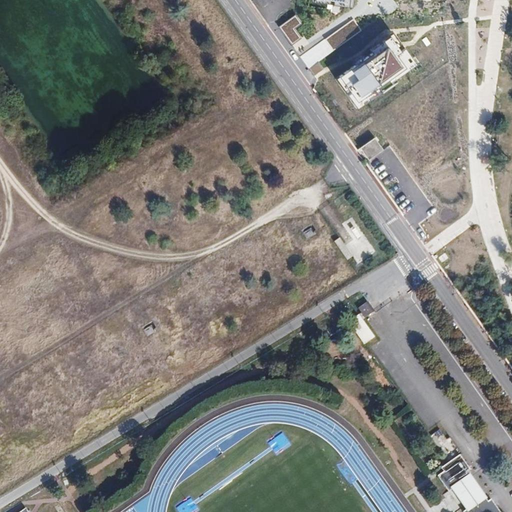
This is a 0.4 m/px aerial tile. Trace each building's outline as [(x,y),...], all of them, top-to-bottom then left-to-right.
[(349,0),(319,0),(329,1),(328,6),(348,9),(349,0)] [(212,13),(205,16),(209,24),(216,21),(212,13)] [(299,24),(293,17),(278,29),(291,46),(300,39),(292,29),(299,24)] [(351,22),(300,57),(307,68),(358,32),(351,22)] [(371,52),(339,75),(349,89),(346,91),(356,106),(368,97),(370,100),(396,82),(395,79),(415,64),(405,49),(400,52),(395,45),(388,36),(369,50),(371,52)] [(439,74),(410,87),(416,101),(445,88),(439,74)] [(382,149),(374,138),(360,148),(368,159),(382,149)] [(401,142),(405,149),(398,153),(401,158),(413,151),(406,139),(401,142)] [(434,170),(458,155),(450,141),(425,156),(434,170)] [(412,157),(405,161),(412,174),(419,170),(412,157)] [(317,234),(312,227),(303,233),(308,240),(317,234)] [(444,252),(447,259),(459,253),(456,247),(444,252)] [(357,309),(363,317),(372,311),(366,303),(357,309)] [(347,321),(363,343),(373,336),(356,314),(347,321)] [(158,332),(153,325),(144,331),(149,338),(158,332)] [(447,491),(451,489),(469,476),(463,467),(465,465),(458,455),(440,468),(443,472),(437,476),(447,491)] [(451,489),(466,509),(483,496),(469,476),(451,489)] [(483,496),(466,509),(462,511),(498,511),(492,504),(490,505),(483,496)]
